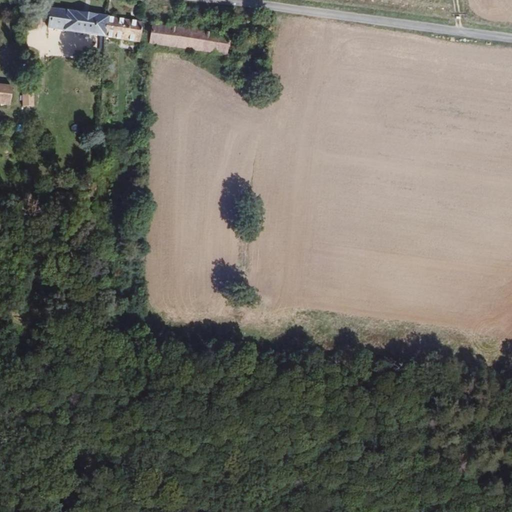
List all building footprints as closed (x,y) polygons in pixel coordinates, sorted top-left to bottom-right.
[(51,8),(49,30),(110,38),(111,17),(51,8)] [(214,24),(231,26),(232,13),(215,11),(214,24)] [(110,38),(146,43),(147,22),(139,21),(111,17),(110,38)] [(225,46),(234,47),(236,35),(155,23),(154,44),(224,53),(225,46)] [(0,113),(8,115),(10,91),(0,90),(0,113)] [(8,115),(19,116),(20,92),(10,91),(8,115)] [(24,117),(36,118),(36,94),(26,93),(24,117)]
